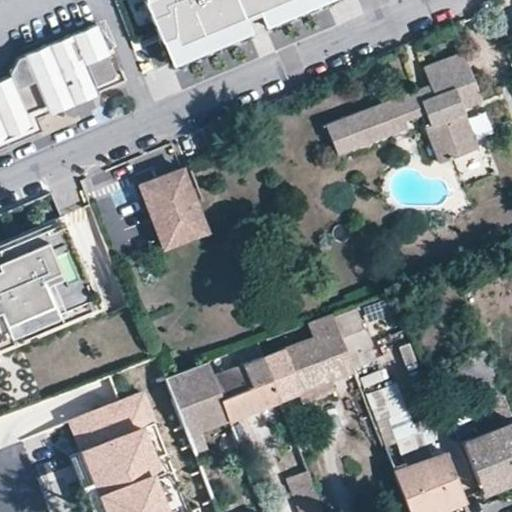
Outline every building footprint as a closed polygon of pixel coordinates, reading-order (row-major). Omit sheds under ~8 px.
[(153,0),(149,2),(147,3),(174,67),(254,34),(247,19),(261,13),(267,28),(335,0),(153,0)] [(11,72),(13,76),(32,125),(39,123),(41,120),(43,118),(48,113),(46,106),(86,90),(99,93),(126,82),(123,74),(117,77),(108,53),(110,53),(100,25),(20,58),(11,72)] [(420,113),(438,162),(476,147),(461,107),(480,100),(461,52),(422,67),(428,85),(324,123),(336,153),(406,127),(403,118),(420,113)] [(0,139),(33,126),(32,125),(13,76),(0,81),(0,139)] [(46,106),(48,113),(99,93),(86,90),(46,106)] [(0,150),(46,132),(41,120),(39,123),(32,125),(33,126),(0,139),(0,150)] [(185,175),(142,192),(166,253),(209,236),(185,175)] [(0,335),(81,300),(76,288),(87,283),(64,230),(44,238),(40,228),(0,245),(0,335)] [(357,309),(334,318),(350,359),(373,350),(357,309)] [(311,392),(316,402),(332,396),(328,385),(356,374),(350,359),(334,318),(307,329),(312,341),(264,359),(281,404),(302,396),(311,392)] [(214,379),(231,423),(281,404),(264,359),(214,379)] [(231,423),(214,379),(209,366),(168,381),(197,454),(208,450),(202,434),(231,423)] [(306,406),(316,402),(311,392),(302,396),(306,406)] [(188,511),(142,393),(70,421),(81,450),(103,506),(105,511),(188,511)] [(419,432),(415,422),(411,410),(397,415),(406,437),(419,432)] [(421,419),(415,422),(419,432),(425,430),(421,419)] [(511,480),(511,420),(461,439),(481,493),(511,480)] [(103,506),(81,450),(68,455),(85,498),(103,506)] [(433,511),(464,499),(446,450),(392,470),(408,511),(433,511)] [(297,511),(321,511),(298,452),(279,461),(297,511)]
